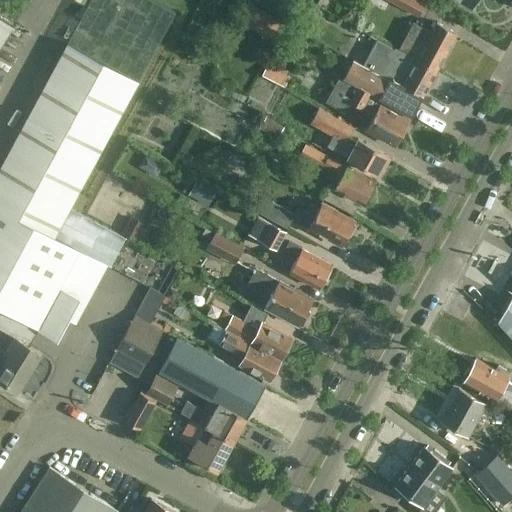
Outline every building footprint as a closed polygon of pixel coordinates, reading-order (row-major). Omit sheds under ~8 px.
[(418,0),(388,0),(416,15),(423,2),(418,0)] [(259,29),(268,14),(250,4),(247,8),(241,19),(259,29)] [(0,41),(11,24),(0,16),(0,41)] [(413,22),(399,47),(398,48),(436,69),(456,32),(436,21),(431,31),(413,22)] [(436,69),(398,48),(399,47),(378,36),(362,66),(351,60),(342,77),(342,78),(411,116),(436,69)] [(0,311),(0,328),(14,336),(28,345),(38,328),(56,337),(88,278),(87,278),(98,259),(54,235),(138,80),(67,42),(0,164),(0,306),(2,308),(0,311)] [(275,81),(279,71),(266,65),(261,74),(275,81)] [(411,116),(339,76),(324,101),(343,112),(349,102),(361,108),(361,107),(373,113),(365,127),(396,145),(411,116)] [(350,150),(347,157),(379,174),(389,156),(356,138),(355,141),(348,137),(353,127),(317,108),(309,123),(333,135),(330,139),(350,150)] [(276,136),(281,126),(266,117),(260,127),(276,136)] [(334,188),(328,185),(321,197),(354,215),(360,203),(363,204),(376,182),(327,155),(306,143),(302,152),(323,164),(322,165),(341,175),(334,188)] [(197,180),(189,195),(209,206),(217,191),(197,180)] [(313,215),(297,207),(293,214),(264,198),(257,212),(286,228),(291,218),(341,245),(354,221),(320,203),(313,215)] [(130,219),(122,234),(132,240),(140,225),(130,219)] [(275,248),(284,231),(270,224),(261,240),(275,248)] [(235,263),(243,247),(215,232),(207,248),(235,263)] [(282,252),(294,258),(287,270),(319,287),(331,264),(288,241),(282,252)] [(269,297),(264,305),(302,325),(310,310),(307,308),(312,298),(255,268),(246,285),(269,297)] [(169,290),(165,296),(171,300),(175,293),(169,290)] [(511,293),(498,320),(511,335),(511,293)] [(223,310),(216,324),(226,329),(230,332),(279,358),(290,337),(261,321),(255,333),(245,328),(248,323),(223,310)] [(144,363),(158,336),(130,321),(116,348),(144,363)] [(226,329),(219,343),(243,356),(238,364),(267,380),(269,377),(279,358),(230,332),(226,329)] [(40,352),(28,345),(14,336),(5,351),(0,347),(0,379),(17,390),(31,367),(40,352)] [(176,336),(157,371),(208,399),(217,404),(218,401),(246,417),(247,415),(264,384),(176,336)] [(475,358),(461,381),(494,400),(502,385),(511,390),(511,373),(498,366),(496,370),(475,358)] [(165,404),(175,386),(154,376),(145,393),(165,404)] [(458,388),(440,419),(468,434),(485,404),(458,388)] [(124,420),(139,429),(154,401),(139,393),(124,420)] [(186,400),(180,411),(195,420),(204,425),(233,441),(246,417),(218,401),(217,404),(208,399),(203,409),(186,400)] [(189,419),(179,437),(194,445),(188,455),(216,471),(233,441),(204,425),(203,427),(189,419)] [(451,467),(424,446),(395,483),(423,504),(451,467)] [(511,473),(496,455),(475,473),(501,503),(511,493),(511,473)] [(114,511),(116,511),(48,467),(19,511),(114,511)] [(175,511),(152,498),(144,511),(175,511)]
